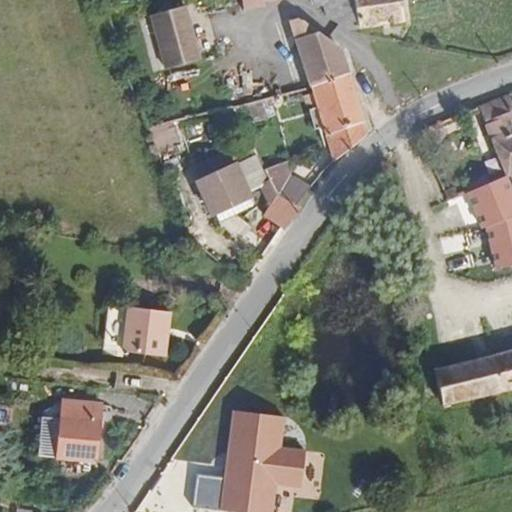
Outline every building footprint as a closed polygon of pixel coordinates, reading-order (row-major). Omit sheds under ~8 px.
[(204,0),(203,0),(191,2),(197,38),(211,36),(204,0)] [(331,16),(351,28),(408,21),(404,0),(309,0),(310,0),(321,0),(324,8),(327,13),(331,16)] [(185,5),(154,14),(172,79),(204,70),(185,5)] [(305,81),(349,69),(336,26),(303,13),(286,16),(305,81)] [(349,139),(366,126),(349,69),(305,81),(324,143),(328,157),(338,147),(349,139)] [(507,176),(511,174),(511,101),(511,100),(480,111),(507,176)] [(231,103),(219,107),(237,144),(185,168),(191,180),(192,181),(212,171),(253,150),(231,103)] [(192,181),(190,181),(206,213),(209,212),(242,196),(241,192),(254,185),(259,192),(260,198),(263,194),(246,169),(261,164),(253,150),(212,171),(192,181)] [(285,177),(277,158),(261,164),(276,195),(292,208),(304,192),(285,177)] [(280,227),(292,208),(276,195),(261,164),(246,169),(263,194),(260,198),(266,202),(259,213),(274,223),(280,227)] [(511,219),(511,188),(507,176),(468,191),(473,206),(483,230),(511,219)] [(468,191),(447,199),(453,214),(473,206),(468,191)] [(209,212),(206,213),(193,219),(202,237),(218,229),(209,212)] [(273,224),(278,228),(280,227),(274,223),(259,213),(258,215),(260,217),(259,219),(271,226),(273,224)] [(168,311),(107,302),(100,347),(162,355),(168,311)] [(448,408),(511,393),(511,354),(439,374),(448,408)] [(59,394),(40,405),(34,455),(93,459),(99,398),(59,394)] [(307,451),(282,448),(286,417),(232,410),(224,479),(220,510),(234,511),(274,511),(278,487),(303,490),(307,451)] [(220,510),(224,479),(196,476),(192,507),(220,510)]
